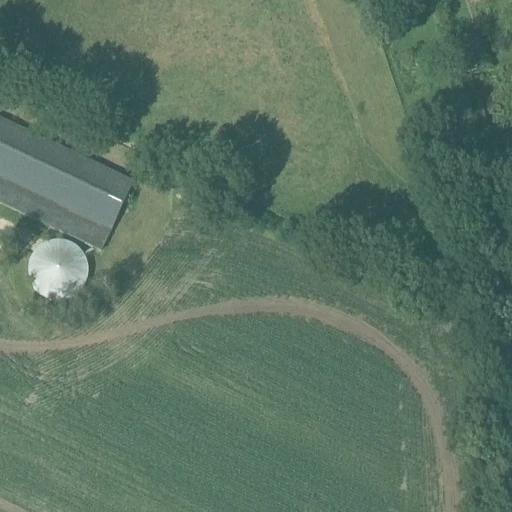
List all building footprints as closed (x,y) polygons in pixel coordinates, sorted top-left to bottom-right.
[(489,67),(478,35),(454,43),(455,45),(447,49),(452,62),(460,60),(465,75),(489,67)] [(0,177),(111,232),(135,183),(0,118),(0,177)] [(0,177),(0,204),(101,252),(111,232),(0,177)] [(29,279),(30,284),(33,289),(36,294),(40,297),(45,300),(50,302),(56,303),(61,303),(67,302),(72,300),(76,297),(81,294),(84,290),(87,285),(88,280),(89,274),(89,269),(88,263),(86,258),(83,254),(79,250),(74,246),(70,244),(64,243),(59,242),(53,242),(48,244),(43,246),(39,249),(35,253),(32,258),(30,263),(28,268),(28,274),(29,279)] [(0,342),(23,333),(6,291),(0,293),(0,342)]
